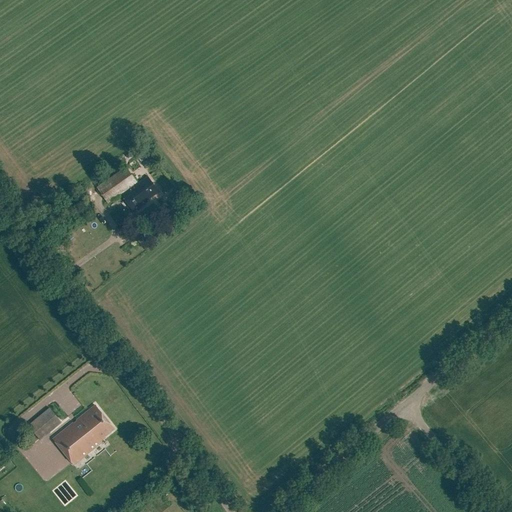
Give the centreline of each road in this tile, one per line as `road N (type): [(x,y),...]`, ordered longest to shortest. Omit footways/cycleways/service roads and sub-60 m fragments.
road 1 (unclassified): [(231,511),(0,201)]
road 2 (unclassified): [(406,406),(276,511)]
road 3 (unclassified): [(498,511),(406,406)]
road 4 (unclassified): [(511,317),(406,406)]
